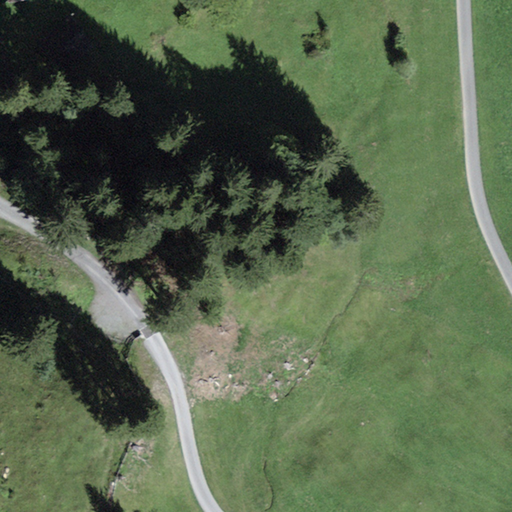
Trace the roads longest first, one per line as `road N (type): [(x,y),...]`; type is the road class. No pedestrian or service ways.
road 1 (unclassified): [(0,207),(112,285),(155,337),(214,511)]
road 2 (unclassified): [(511,278),(478,199),(462,0)]
